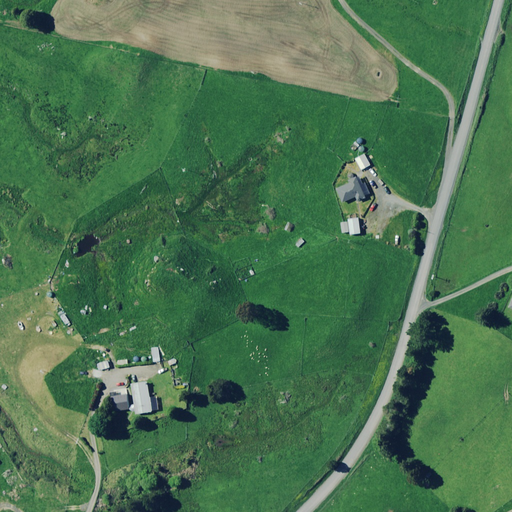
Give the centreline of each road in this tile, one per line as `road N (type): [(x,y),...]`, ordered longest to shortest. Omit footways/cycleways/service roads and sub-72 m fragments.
road 1 (unclassified): [(303,511),(364,436),(396,367),(499,0)]
road 2 (track): [(89,511),(98,475),(91,428),(111,377)]
